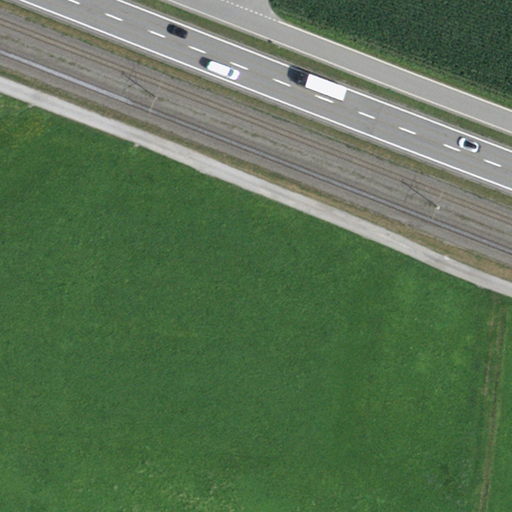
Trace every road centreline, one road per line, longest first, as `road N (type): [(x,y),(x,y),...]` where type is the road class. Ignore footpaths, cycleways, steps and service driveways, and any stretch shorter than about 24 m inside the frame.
road 1 (track): [(0,76),(511,282)]
road 2 (primary): [(511,165),(85,0)]
